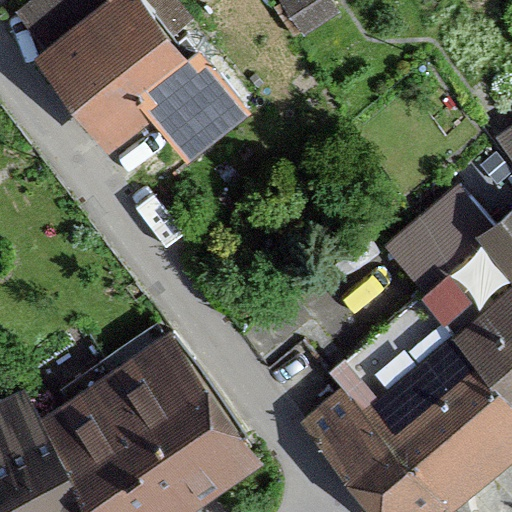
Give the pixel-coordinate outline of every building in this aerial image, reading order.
[(27,0),(9,15),(35,48),(97,0),(27,0)] [(97,0),(35,48),(28,52),(102,154),(161,104),(206,69),(177,38),(172,38),(163,29),(163,20),(145,0),(97,0)] [(324,0),(271,0),(298,43),(336,19),(324,0)] [(154,121),(178,151),(235,107),(206,69),(161,104),(166,111),(154,121)] [(511,122),(491,137),(511,166),(511,122)] [(412,296),(511,411),(511,196),(471,233),(475,238),(412,296)] [(448,502),(455,509),(511,455),(511,411),(412,296),(324,374),(338,387),(448,502)] [(165,332),(25,420),(76,511),(195,511),(258,465),(165,332)] [(291,425),(367,511),(437,511),(448,502),(338,387),(291,425)] [(0,511),(76,511),(25,420),(11,397),(0,402),(0,511)]
